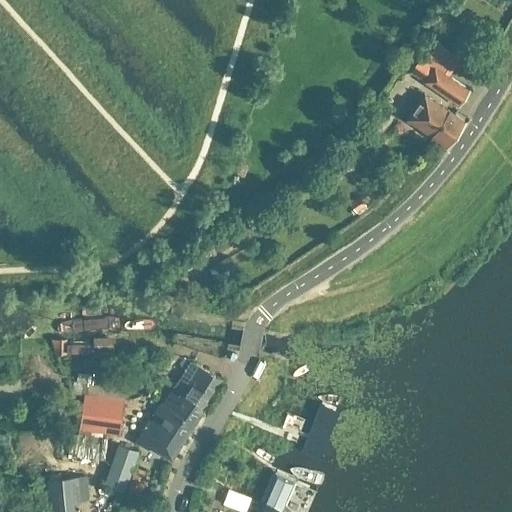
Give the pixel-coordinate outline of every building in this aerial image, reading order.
[(449,78),(461,59),(437,43),(416,75),(425,82),(458,105),(468,91),(449,78)] [(464,121),(425,94),(424,93),(406,119),(407,120),(407,119),(446,146),(464,121)] [(360,198),(350,205),(357,214),(367,207),(360,198)] [(218,285),(239,273),(229,256),(208,268),(218,285)] [(93,336),(93,356),(114,356),(114,336),(93,336)] [(65,341),(50,341),(54,356),(66,356),(65,341)] [(67,343),(66,354),(90,354),(90,344),(67,343)] [(200,412),(221,379),(191,362),(166,400),(196,419),(201,412),(200,412)] [(119,436),(124,402),(128,378),(120,377),(120,375),(98,372),(98,374),(90,373),(90,375),(75,373),(72,393),(84,395),(74,457),(98,460),(102,433),(119,436)] [(19,379),(0,380),(0,399),(21,397),(19,379)] [(171,459),(196,419),(166,400),(163,405),(161,404),(137,442),(149,450),(150,447),(171,459)] [(318,459),(338,411),(321,404),(300,452),(318,459)] [(118,444),(103,485),(124,492),(138,451),(118,444)] [(286,511),(300,479),(282,471),(265,511),(286,511)] [(46,486),(47,506),(71,504),(70,484),(46,486)]
